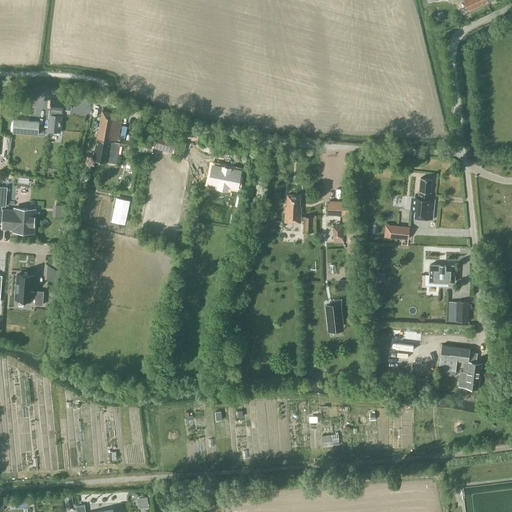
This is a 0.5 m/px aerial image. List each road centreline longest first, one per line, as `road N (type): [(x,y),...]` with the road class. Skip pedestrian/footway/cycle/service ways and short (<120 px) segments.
road 1 (residential): [(97,103),(244,142),(462,152)]
road 2 (residential): [(462,152),(453,42),(511,3)]
road 3 (residential): [(481,326),(462,152)]
